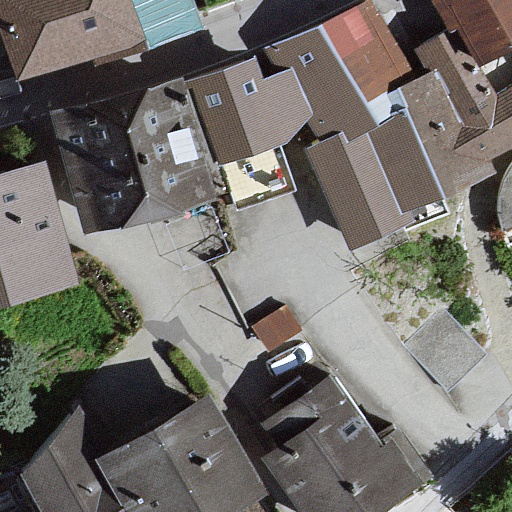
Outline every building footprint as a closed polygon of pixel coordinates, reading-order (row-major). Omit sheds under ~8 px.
[(183,0),(0,0),(0,28),(11,64),(186,8),(183,0)] [(373,0),(360,0),(264,44),(273,64),(287,61),(306,105),(315,130),(302,140),(347,239),(407,212),(402,200),(435,183),(397,88),(392,75),(411,67),(373,0)] [(511,0),(433,0),(448,22),(451,20),(494,86),(511,74),(511,45),(499,25),(511,16),(511,0)] [(422,62),(411,67),(392,75),(397,88),(435,183),(489,158),(483,148),(511,128),(511,74),(494,86),(451,20),(448,22),(413,42),(422,62)] [(253,48),(182,75),(232,200),(287,178),(272,134),(306,105),(287,61),(273,64),(261,68),(253,48)] [(174,67),(45,98),(73,216),(205,185),(174,67)] [(42,165),(0,175),(0,302),(71,282),(42,165)] [(511,167),(510,170),(498,195),(495,222),(501,245),(511,240),(511,167)] [(270,445),(258,454),(302,511),(369,511),(420,480),(322,373),(254,421),(270,445)] [(201,389),(106,443),(91,452),(127,511),(216,511),(261,486),(201,389)] [(79,399),(15,472),(38,511),(127,511),(91,452),(106,443),(79,399)]
